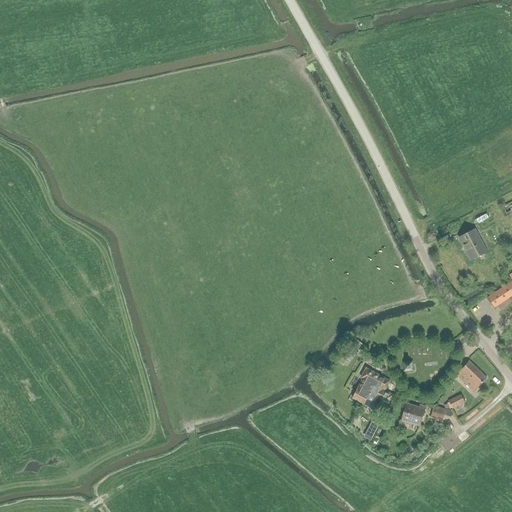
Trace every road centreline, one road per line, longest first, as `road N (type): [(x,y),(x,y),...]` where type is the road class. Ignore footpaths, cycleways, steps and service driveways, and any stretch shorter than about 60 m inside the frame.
road 1 (track): [(5,511),(87,506),(196,445),(132,221),(0,80)]
road 2 (tertiary): [(511,379),(438,282),(289,0)]
